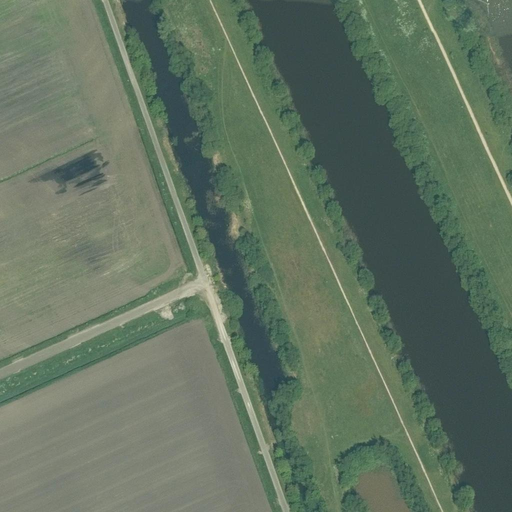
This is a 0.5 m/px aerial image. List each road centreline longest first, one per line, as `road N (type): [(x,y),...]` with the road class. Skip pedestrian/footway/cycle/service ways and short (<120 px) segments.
road 1 (unclassified): [(104,0),(205,283)]
road 2 (unclassified): [(285,511),(205,283)]
road 3 (unclassified): [(0,375),(205,283)]
